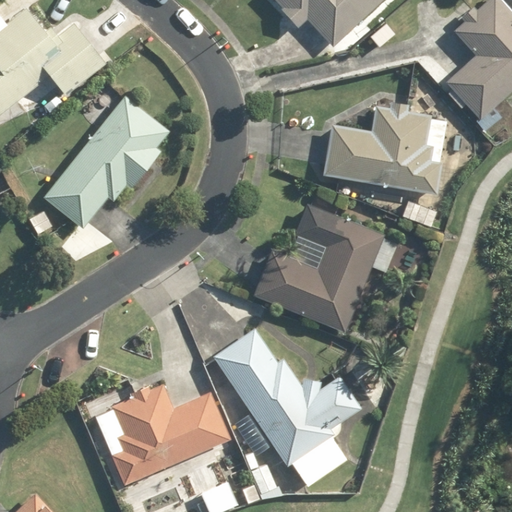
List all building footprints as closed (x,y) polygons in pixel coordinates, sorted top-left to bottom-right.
[(263,0),(291,29),(305,16),(332,45),(379,0),(263,0)] [(511,18),(495,0),(483,0),(451,30),(473,54),(443,82),(477,120),(511,88),(511,18)] [(1,22),(0,20),(0,115),(46,79),(61,97),(102,65),(70,24),(52,39),(25,4),(1,22)] [(386,21),(365,37),(376,51),(397,35),(386,21)] [(118,185),(125,191),(169,134),(123,97),(41,201),(81,232),(118,185)] [(384,108),(373,106),(370,131),(329,125),(322,176),(435,193),(446,118),(404,112),(405,105),(385,102),(384,108)] [(381,234),(305,202),(291,234),(322,247),(314,268),(268,249),(249,295),(340,333),(381,234)] [(211,355),(284,464),(300,489),(343,460),(327,435),(324,430),(358,407),(335,371),(302,392),(280,359),(276,361),(253,327),(211,355)] [(146,390),(144,385),(129,392),(132,398),(90,417),(121,487),(229,440),(207,390),(170,407),(160,384),(146,390)] [(265,464),(248,472),(258,495),(276,487),(265,464)] [(224,479),(198,491),(207,511),(223,511),(236,506),(224,479)] [(53,511),(33,491),(11,511),(53,511)]
